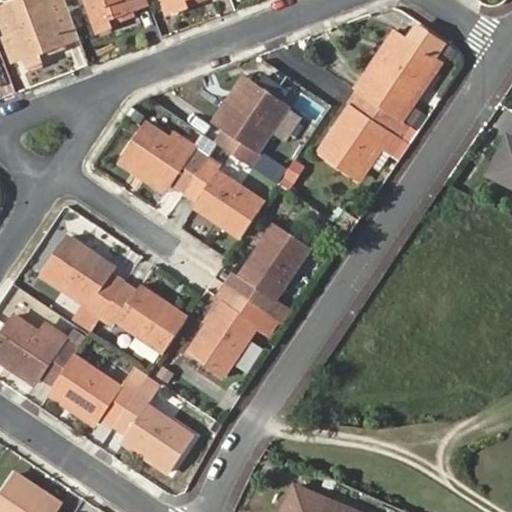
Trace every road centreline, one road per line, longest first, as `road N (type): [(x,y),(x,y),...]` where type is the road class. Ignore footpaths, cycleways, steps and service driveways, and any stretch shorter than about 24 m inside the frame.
road 1 (residential): [(212,511),(242,453),(509,46)]
road 2 (residential): [(345,0),(111,91)]
road 3 (residential): [(0,406),(152,511)]
road 4 (residential): [(63,177),(166,244)]
